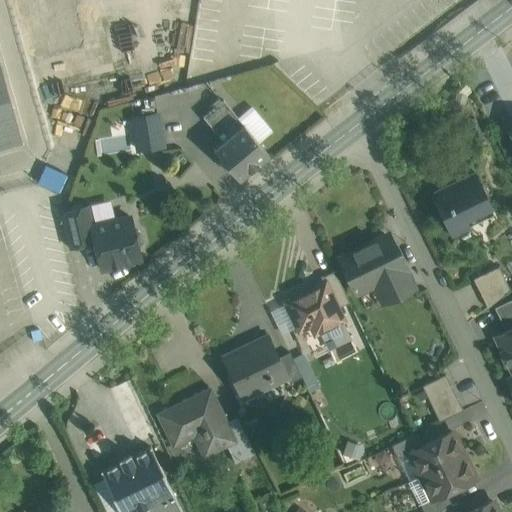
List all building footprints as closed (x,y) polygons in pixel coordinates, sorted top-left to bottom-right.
[(0,146),(21,141),(0,67),(0,146)] [(241,115),(232,104),(223,111),(237,128),(243,124),(246,121),(241,115)] [(246,121),(243,124),(258,143),(272,131),(252,107),(241,115),(246,121)] [(237,128),(223,111),(211,121),(225,138),(237,128)] [(156,116),(135,123),(139,148),(161,144),(156,116)] [(225,138),(214,148),(239,178),(268,154),(258,143),(243,124),(237,128),(225,138)] [(41,184),(63,192),(69,178),(47,169),(41,184)] [(460,186),(435,198),(433,192),(431,193),(452,235),(469,226),(466,220),(491,208),(474,172),(457,180),(460,186)] [(87,207),(64,212),(62,219),(68,247),(94,241),(91,226),(92,225),(87,207)] [(92,225),(91,226),(94,241),(101,270),(140,260),(137,248),(141,242),(138,233),(132,229),(129,216),(92,225)] [(387,236),(341,258),(357,291),(374,282),(383,301),(411,287),(387,236)] [(498,267),(473,279),(487,308),(510,291),(498,267)] [(349,302),(334,271),(320,278),(324,285),(335,309),(349,302)] [(324,285),(287,303),(299,328),(314,320),(319,329),(340,319),(335,309),(324,285)] [(511,298),(494,308),(506,331),(511,328),(511,298)] [(378,322),(388,342),(409,331),(398,311),(378,322)] [(511,328),(506,331),(495,336),(502,351),(500,352),(506,365),(508,364),(511,371),(511,328)] [(267,335),(221,357),(241,399),(286,377),(288,377),(278,357),(267,335)] [(292,358),(289,351),(278,357),(288,377),(286,377),(289,383),(301,377),(292,358)] [(292,358),(301,377),(308,391),(318,386),(302,353),(292,358)] [(445,375),(422,386),(439,422),(462,410),(445,375)] [(209,389),(158,414),(172,445),(203,430),(205,435),(207,434),(214,451),(226,445),(235,441),(226,423),(209,389)] [(254,453),(236,418),(226,423),(235,441),(226,445),(235,462),(254,453)] [(422,445),(410,452),(421,475),(462,455),(451,431),(422,445)] [(416,433),(391,445),(397,458),(410,452),(422,445),(416,433)] [(182,511),(150,446),(100,471),(119,511),(182,511)] [(462,455),(421,475),(423,479),(409,486),(417,502),(421,503),(432,498),(445,492),(474,478),(462,455)] [(445,492),(432,498),(421,503),(419,503),(423,511),(436,511),(451,505),(445,492)] [(467,511),(496,511),(491,501),(467,511)] [(451,505),(436,511),(461,511),(456,502),(451,505)]
